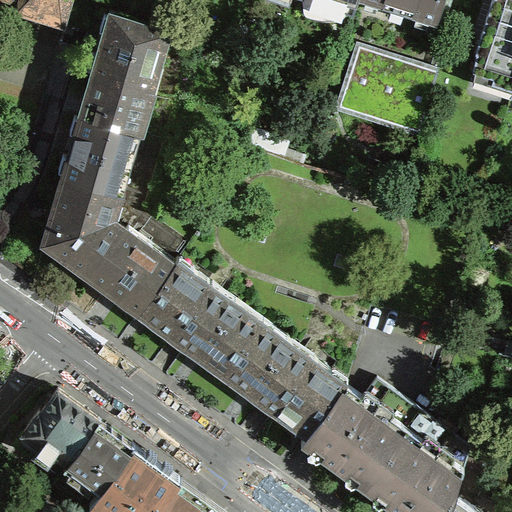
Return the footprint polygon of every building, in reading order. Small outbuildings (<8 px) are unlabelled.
[(33,15),(64,24),(70,0),(13,0),(19,2),(17,10),(33,15)] [(367,0),(437,22),(444,0),(367,0)] [(511,86),(511,0),(491,0),(476,49),(477,49),(473,68),(494,74),(492,80),(511,86)] [(89,66),(93,67),(92,71),(153,89),(170,29),(110,9),(109,13),(105,12),(100,27),(104,28),(100,43),(97,52),(93,51),(89,66)] [(438,69),(359,44),(340,105),(419,130),(438,69)] [(80,111),(141,129),(144,130),(156,90),(153,89),(92,71),(84,96),(80,111)] [(141,129),(80,111),(79,115),(75,114),(70,129),(74,130),(68,151),(67,154),(64,153),(59,168),(63,169),(62,173),(123,190),(141,129)] [(267,150),(272,135),(249,128),(244,143),(267,150)] [(404,177),(407,167),(369,155),(361,181),(382,187),(387,171),(404,177)] [(62,173),(42,239),(61,253),(88,272),(123,224),(115,218),(123,190),(62,173)] [(140,310),(175,260),(177,258),(128,223),(126,226),(123,224),(88,272),(91,274),(88,278),(101,287),(104,284),(110,288),(123,298),(121,301),(134,311),(136,307),(140,310)] [(175,260),(140,310),(153,319),(173,334),(208,285),(212,279),(194,266),(190,271),(175,260)] [(224,371),(259,322),(208,285),(173,334),(192,348),(224,371)] [(259,322),(224,371),(243,385),(275,408),(310,360),(259,322)] [(310,360),(275,408),(288,417),(308,432),(346,379),(347,377),(345,376),(342,381),(329,372),(332,367),(314,353),(310,360)] [(346,379),(308,432),(302,440),(327,458),(365,485),(394,446),(389,443),(418,403),(377,374),(364,392),(346,379)] [(48,459),(54,451),(68,461),(100,417),(58,386),(42,409),(40,407),(28,424),(24,430),(40,441),(34,450),(48,459)] [(457,486),(471,442),(418,403),(389,443),(394,446),(365,485),(394,506),(402,511),(441,511),(453,496),(457,486)] [(100,417),(68,461),(64,465),(97,489),(98,488),(100,489),(134,441),(112,425),(100,417)] [(134,441),(100,489),(90,502),(103,511),(154,511),(182,476),(170,467),(173,463),(165,457),(162,461),(157,458),(154,456),(157,452),(149,446),(146,450),(134,441)] [(231,511),(226,508),(182,476),(154,511),(231,511)] [(468,511),(476,500),(457,486),(453,496),(441,511),(468,511)] [(69,511),(44,489),(34,500),(46,511),(69,511)] [(0,511),(16,511),(1,498),(2,497),(0,494),(0,511)]
